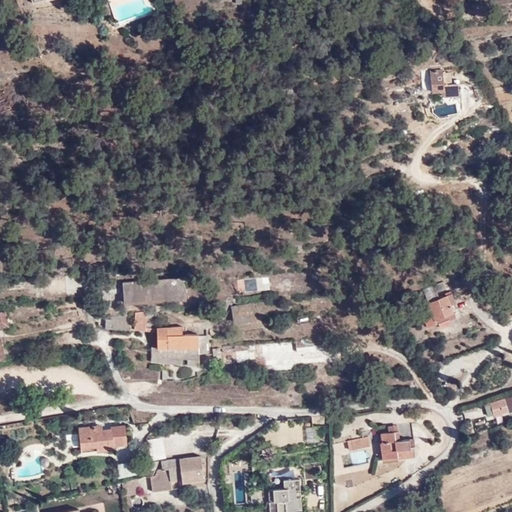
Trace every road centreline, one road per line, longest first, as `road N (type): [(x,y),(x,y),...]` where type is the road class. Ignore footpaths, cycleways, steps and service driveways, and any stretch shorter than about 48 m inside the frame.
road 1 (residential): [(353,511),(411,481),(453,444),(454,420),(436,402),(267,414)]
road 2 (unknown): [(503,337),(486,311),(481,186),(413,171),(420,148),(452,113)]
road 3 (residential): [(267,414),(131,405),(107,363)]
road 4 (unknown): [(0,416),(131,405)]
road 5 (residential): [(215,511),(219,456),(267,414)]
